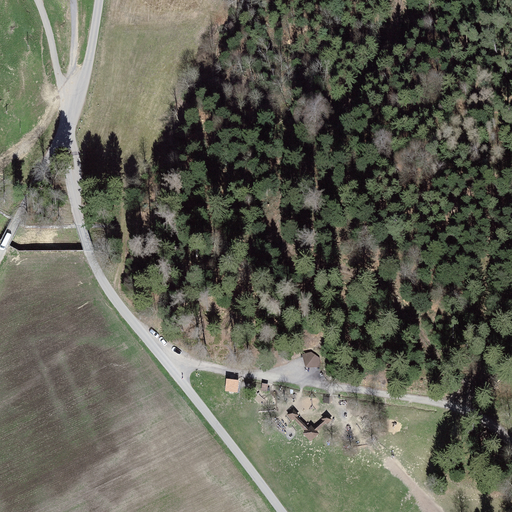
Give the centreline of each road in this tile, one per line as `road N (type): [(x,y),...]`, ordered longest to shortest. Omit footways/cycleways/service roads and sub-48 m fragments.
road 1 (track): [(397,0),(370,78),(291,177),(273,233),(289,252),(363,274),(400,306),(463,392),(456,407)]
road 2 (track): [(149,340),(213,368),(462,408),(511,444)]
road 3 (unclassified): [(76,198),(102,282),(284,511)]
